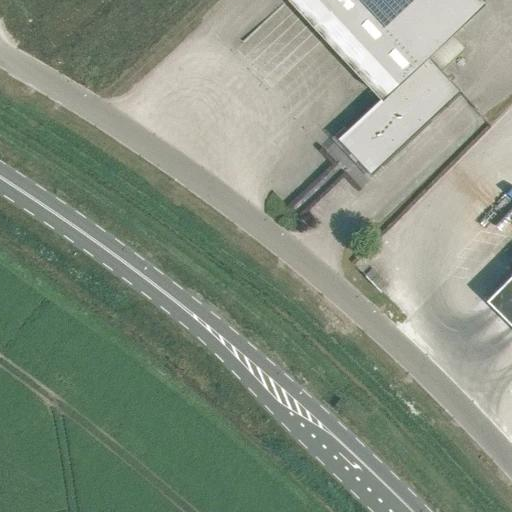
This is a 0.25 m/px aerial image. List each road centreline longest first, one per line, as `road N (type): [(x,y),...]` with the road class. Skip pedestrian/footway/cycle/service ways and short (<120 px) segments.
road 1 (unclassified): [(511,461),(260,222),(0,56)]
road 2 (tertiary): [(403,511),(285,393),(107,247),(0,176)]
